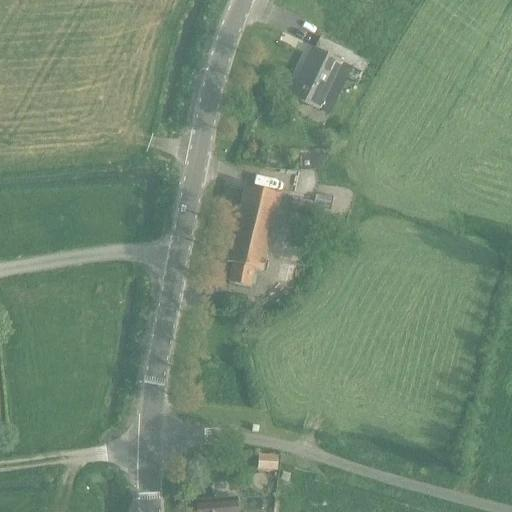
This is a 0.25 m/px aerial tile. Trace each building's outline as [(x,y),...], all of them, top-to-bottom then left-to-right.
[(353,56),(353,55),(330,44),(325,55),(313,49),(291,96),(318,110),(341,63),(362,73),(368,63),(353,56)] [(326,156),(301,158),(301,171),(319,169),(319,168),(326,156)] [(263,271),(280,195),(245,186),(227,263),(233,264),(228,283),(250,288),(254,269),(263,271)] [(314,201),(294,197),(289,216),(291,216),(289,224),(323,231),(325,221),(310,218),(314,201)] [(258,471),(278,472),(279,456),(259,455),(258,471)] [(229,511),(229,500),(229,496),(225,494),(217,494),(214,497),(214,501),(197,503),(197,511),(229,511)]
